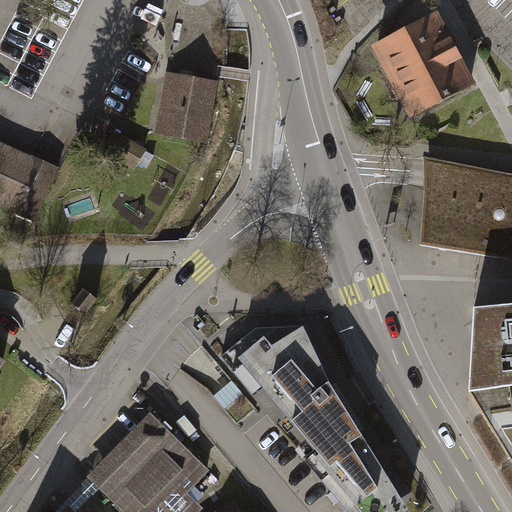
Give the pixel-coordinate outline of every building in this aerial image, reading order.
[(471,83),(434,11),(369,45),(406,116),(471,83)] [(172,76),(162,134),(204,141),(214,83),(172,76)] [(0,143),(0,203),(34,218),(56,169),(0,143)] [(511,244),(511,174),(423,157),(423,173),(423,190),(419,245),(482,254),(484,241),(511,244)] [(84,291),(73,307),(88,318),(99,302),(84,291)] [(511,303),(473,307),(465,391),(511,467),(511,303)] [(258,330),(223,357),(254,394),(264,386),(319,450),(308,459),(353,511),(387,511),(401,500),(330,389),(301,328),(258,330)] [(180,492),(203,470),(146,413),(83,476),(119,511),(183,511),(192,504),(180,492)] [(237,511),(230,501),(214,511),(237,511)]
